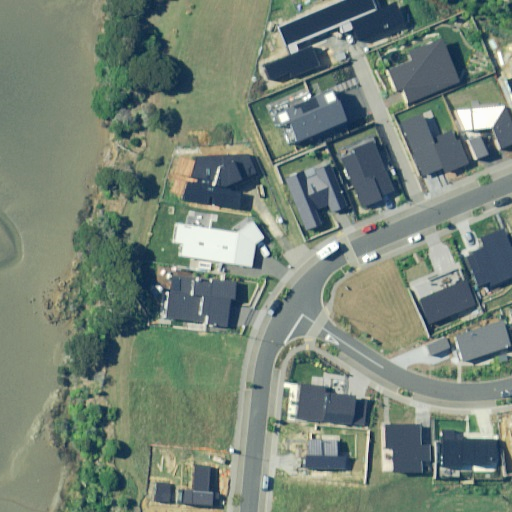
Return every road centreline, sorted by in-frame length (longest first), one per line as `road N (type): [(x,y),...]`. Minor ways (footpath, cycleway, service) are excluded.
road 1 (residential): [(511,184),(324,263),(291,303)]
road 2 (residential): [(291,303),(405,379),(464,392),(511,382)]
road 3 (residential): [(291,303),(261,371),(248,511)]
